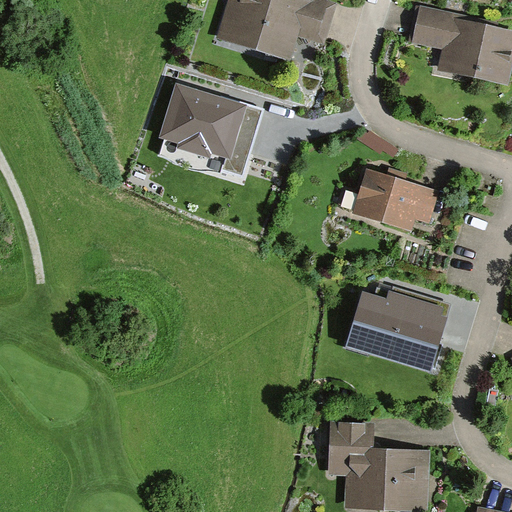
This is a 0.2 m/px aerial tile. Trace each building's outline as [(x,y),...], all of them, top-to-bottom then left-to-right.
[(331,11),(293,0),(229,0),(216,47),(294,70),(301,45),(320,50),(331,11)] [(511,67),(511,29),(418,11),(410,49),(442,55),(438,77),(508,90),(511,67)] [(230,157),(245,106),(177,85),(161,137),(230,157)] [(435,196),(360,173),(347,218),(421,240),(435,196)] [(363,298),(346,354),(432,380),(449,324),(441,321),(443,314),(389,298),(387,305),(363,298)] [(370,424),(329,425),(330,479),(346,479),(346,511),(386,511),(428,511),(427,450),(371,451),(370,424)]
